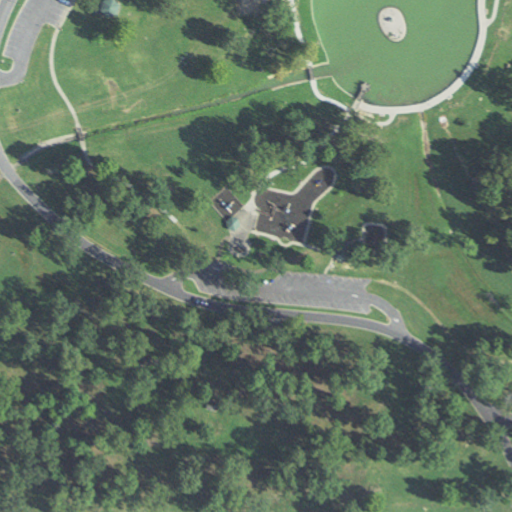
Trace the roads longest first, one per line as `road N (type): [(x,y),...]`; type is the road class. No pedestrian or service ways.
road 1 (residential): [(0,161),(45,210),(125,269),(213,304),(349,318),(402,334),(481,402),(511,416)]
road 2 (residential): [(160,284),(191,275),(370,298),(385,305),(402,334)]
